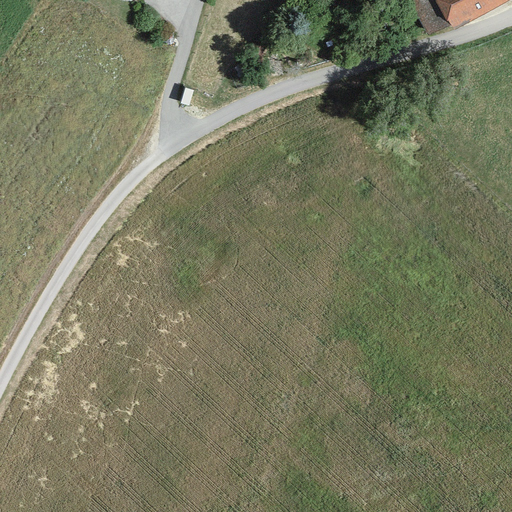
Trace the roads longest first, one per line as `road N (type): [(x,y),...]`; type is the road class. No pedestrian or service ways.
road 1 (residential): [(95,225),(168,149),(262,93),(511,12)]
road 2 (track): [(0,397),(95,225)]
